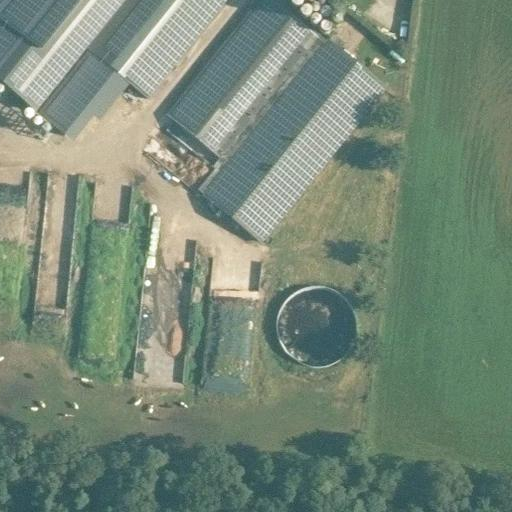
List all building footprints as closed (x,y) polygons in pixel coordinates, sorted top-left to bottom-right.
[(0,0),(0,84),(34,112),(84,49),(123,0),(0,0)] [(123,0),(84,49),(115,74),(122,80),(129,86),(146,100),(225,0),(123,0)] [(272,0),(259,0),(166,116),(218,158),(211,168),(214,171),(197,192),(262,243),(385,91),(272,0)] [(154,139),(145,149),(177,178),(185,169),(154,139)] [(120,279),(122,233),(94,232),(92,278),(120,279)] [(305,364),(314,365),(322,364),(330,362),(337,358),(343,352),(348,346),(352,338),(354,330),(354,322),(352,314),(349,306),(344,299),(338,294),(331,289),(323,287),(315,286),(307,287),(299,289),(292,293),(285,298),(280,305),(277,313),(275,321),(275,329),(277,337),(280,345),(285,351),(291,357),(298,361),(305,364)] [(117,312),(108,312),(108,322),(91,322),(91,336),(117,336),(117,312)]
